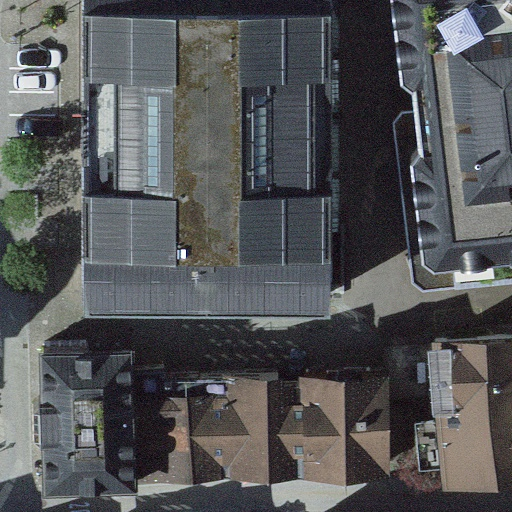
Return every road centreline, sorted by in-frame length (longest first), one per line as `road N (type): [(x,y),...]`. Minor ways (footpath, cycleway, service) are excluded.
road 1 (residential): [(15,511),(282,492),(511,500)]
road 2 (residential): [(0,326),(8,511)]
